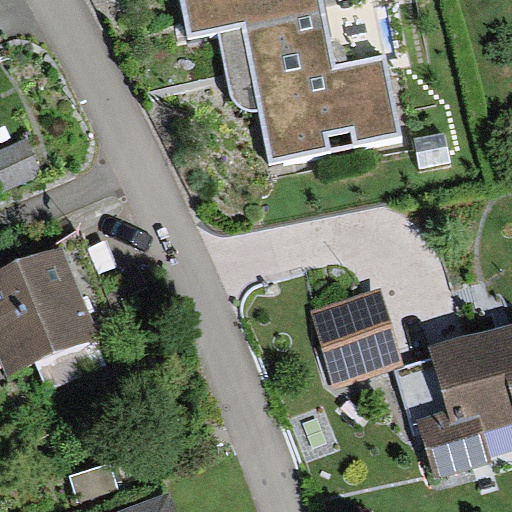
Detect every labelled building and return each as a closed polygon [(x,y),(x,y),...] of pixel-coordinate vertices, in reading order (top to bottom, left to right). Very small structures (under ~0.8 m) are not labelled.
[(338,72),(323,0),(178,0),(188,47),(243,36),(270,170),(403,144),(387,62),(338,72)] [(445,136),(413,143),(420,174),(451,168),(445,136)] [(0,282),(0,364),(8,382),(101,343),(64,256),(0,282)] [(312,313),(335,393),(396,375),(405,373),(382,293),(312,313)] [(511,331),(430,356),(433,364),(449,418),(419,427),(420,430),(437,486),(494,469),(485,439),(511,431),(511,331)] [(449,418),(433,364),(405,373),(396,375),(413,432),(420,430),(419,427),(449,418)] [(176,511),(172,499),(133,511),(176,511)]
